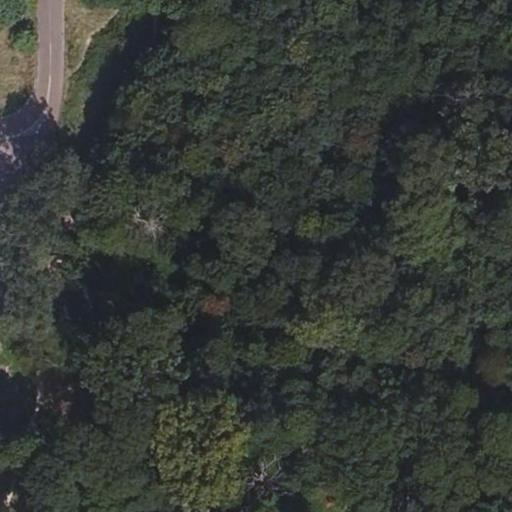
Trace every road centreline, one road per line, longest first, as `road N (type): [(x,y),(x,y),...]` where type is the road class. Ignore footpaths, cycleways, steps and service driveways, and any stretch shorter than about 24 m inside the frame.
road 1 (track): [(146,0),(144,61),(66,229),(53,281),(23,511)]
road 2 (track): [(0,265),(511,400)]
road 3 (unclassified): [(49,0),(51,72),(42,111),(21,132),(0,137)]
